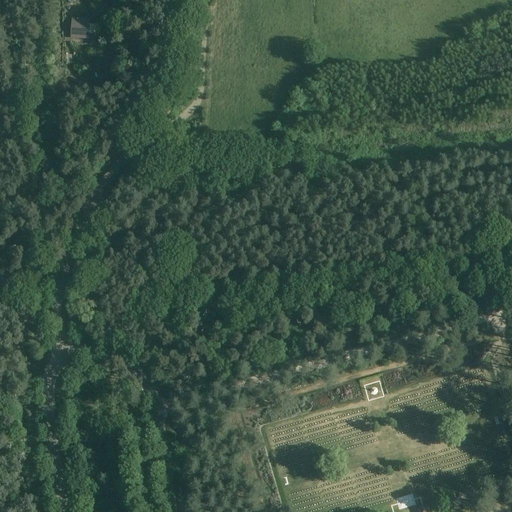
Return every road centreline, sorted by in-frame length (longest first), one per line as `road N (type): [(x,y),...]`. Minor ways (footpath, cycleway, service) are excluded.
road 1 (tertiary): [(173,511),(159,415),(145,382),(116,358),(65,353)]
road 2 (unclassified): [(65,353),(56,298),(65,260),(109,169)]
road 3 (track): [(175,0),(171,57),(109,169)]
road 4 (tertiary): [(65,511),(47,429),(48,377),(65,353)]
